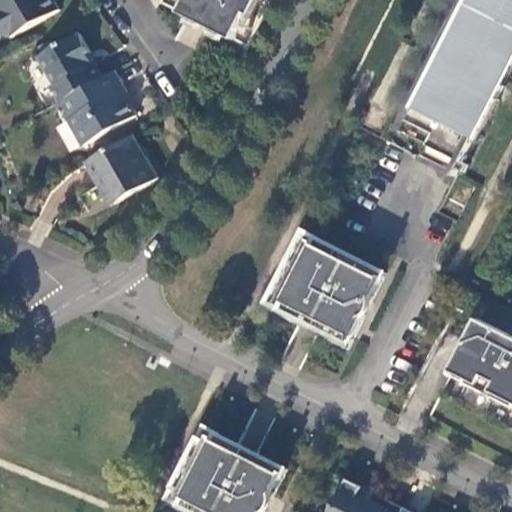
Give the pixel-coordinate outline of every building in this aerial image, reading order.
[(0,0),(0,31),(3,37),(15,38),(62,11),(55,0),(0,0)] [(188,0),(181,13),(235,38),(249,11),(253,13),(259,0),(188,0)] [(511,74),(511,0),(486,0),(482,10),(476,6),(444,71),(440,69),(414,121),(442,137),(437,147),(467,163),(511,74)] [(62,103),(103,79),(89,55),(92,53),(81,34),(41,57),(58,84),(53,88),(62,103)] [(124,87),(115,72),(103,79),(62,103),(60,104),(68,119),(71,119),(87,146),(137,116),(131,104),(125,104),(117,90),(124,87)] [(136,135),(88,163),(109,200),(120,194),(124,199),(160,179),(136,135)] [(449,196),(468,206),(477,187),(458,177),(449,196)] [(441,212),(460,221),(468,206),(449,196),(441,212)] [(273,302),(353,345),(367,317),(364,315),(370,301),(375,303),(389,274),(307,233),(273,302)] [(470,385),(511,407),(511,335),(481,320),(470,343),(465,340),(453,366),(474,378),(470,385)] [(290,470),(208,429),(173,499),(198,511),(267,511),(266,511),(272,497),(275,499),(290,470)] [(378,511),(382,506),(370,501),(373,493),(355,484),(350,493),(342,509),(338,506),(334,511),(378,511)] [(342,509),(350,493),(346,490),(338,506),(342,509)]
